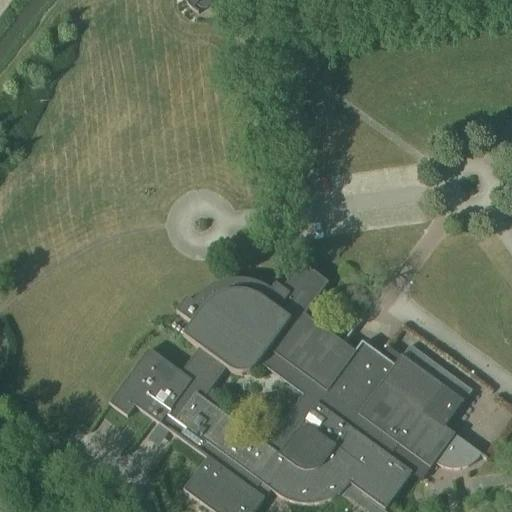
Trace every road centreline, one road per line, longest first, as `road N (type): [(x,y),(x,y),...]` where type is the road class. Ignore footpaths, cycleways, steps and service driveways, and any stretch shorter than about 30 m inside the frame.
road 1 (unclassified): [(450,196),(223,224)]
road 2 (unclassified): [(223,224),(199,205),(181,218),(192,246),(221,236)]
